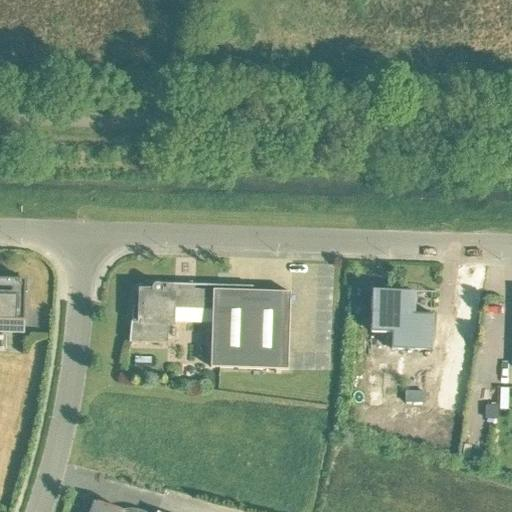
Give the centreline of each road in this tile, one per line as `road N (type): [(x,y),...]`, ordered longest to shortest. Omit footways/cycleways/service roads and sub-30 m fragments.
road 1 (unclassified): [(0,118),(511,133)]
road 2 (residential): [(511,247),(82,235)]
road 3 (residential): [(82,235),(72,382),(37,511)]
